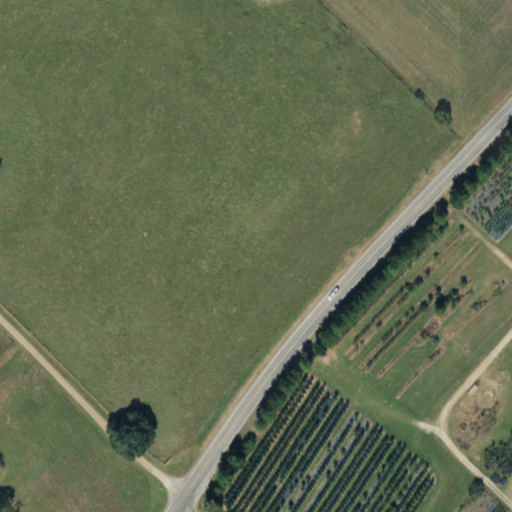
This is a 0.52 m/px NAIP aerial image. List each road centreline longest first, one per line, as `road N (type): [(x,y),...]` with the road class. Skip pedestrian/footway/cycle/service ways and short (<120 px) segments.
road 1 (secondary): [(170,511),(334,292),(511,103)]
road 2 (residential): [(0,324),(178,501)]
